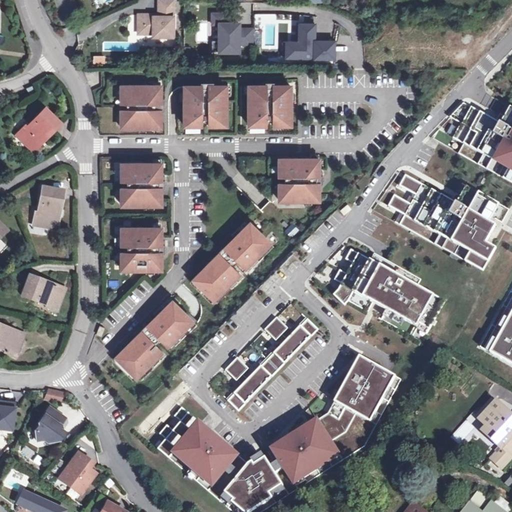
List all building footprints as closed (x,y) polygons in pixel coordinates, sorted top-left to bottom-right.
[(175,37),(175,0),(160,0),(160,14),(139,14),(139,25),(145,25),(145,34),(154,34),(154,37),(175,37)] [(226,15),(212,15),(212,25),(220,26),(220,42),(212,42),(212,53),(239,52),(239,45),(255,45),(254,30),(239,30),(239,25),(226,25),(226,15)] [(335,60),(336,42),(315,41),(316,24),(299,24),(299,42),(284,42),(283,56),(286,56),(286,59),(300,59),(300,57),(314,57),(314,60),(335,60)] [(93,64),(105,64),(105,55),(93,55),(93,64)] [(201,86),(185,86),(185,98),(185,126),(203,126),(203,120),(208,121),(209,126),(227,126),(226,86),(210,86),(210,83),(201,83),(201,86)] [(266,86),(249,86),(249,126),(267,126),(267,121),(273,121),(273,126),(291,126),(291,86),(274,86),(274,83),(266,83),(266,86)] [(36,86),(28,91),(32,98),(39,94),(36,86)] [(161,86),(122,86),(122,104),(127,104),(127,110),(122,110),(121,128),(161,128),(161,112),(165,111),(165,103),(161,103),(161,86)] [(464,104),(451,118),(461,124),(454,138),(464,144),(459,154),(511,184),(511,107),(505,118),(501,115),(497,122),(493,120),(464,104)] [(503,112),(501,115),(505,118),(511,107),(506,105),(503,112)] [(34,153),(60,126),(45,111),(27,129),(25,127),(17,136),(34,153)] [(319,159),(279,159),(279,178),(285,178),(285,183),(279,183),(279,201),(320,201),(319,185),(323,185),(323,179),(323,176),(319,176),(319,159)] [(160,164),(120,164),(120,182),(125,182),(125,188),(120,188),(120,206),(160,206),(160,189),(163,189),(163,181),(160,181),(160,164)] [(499,205),(466,187),(461,197),(457,195),(453,202),(447,199),(422,185),(406,176),(401,186),(412,193),(417,195),(411,205),(407,203),(395,196),(389,206),(401,213),(406,215),(489,262),(496,249),(486,243),(496,226),(490,222),(499,205)] [(461,197),(466,187),(463,185),(457,195),(461,197)] [(60,193),(39,189),(35,215),(32,215),(30,226),(54,230),(60,193)] [(417,195),(412,193),(407,203),(411,205),(417,195)] [(348,204),(340,210),(344,215),(351,208),(348,204)] [(400,225),(406,215),(401,213),(396,222),(400,225)] [(207,264),(191,280),(216,304),(236,283),(233,279),(238,274),(232,268),(237,263),(243,269),(247,265),(251,268),(272,247),(248,223),(231,240),(232,241),(224,249),(222,246),(215,253),(217,255),(208,264),(207,264)] [(294,224),(285,230),(290,238),(300,232),(294,224)] [(157,228),(118,228),(118,246),(123,246),(123,252),(118,252),(118,270),(157,270),(157,253),(161,253),(161,244),(157,244),(157,228)] [(377,264),(352,251),(346,260),(355,264),(349,276),(340,271),(335,280),(339,282),(342,285),(339,291),(334,296),(345,306),(349,301),(354,292),(387,311),(404,320),(417,327),(420,324),(430,329),(444,302),(435,297),(427,310),(426,309),(434,296),(377,264)] [(61,290),(25,278),(18,298),(42,306),(42,309),(53,313),(61,290)] [(435,297),(434,296),(426,309),(427,310),(435,297)] [(131,340),(116,356),(140,380),(160,359),(157,355),(162,350),(156,344),(161,339),(167,345),(171,341),(175,344),(196,323),(172,299),(155,316),(156,317),(148,324),(146,322),(139,329),(142,331),(132,341),(131,340)] [(404,320),(387,311),(384,316),(401,325),(404,320)] [(511,314),(490,353),(511,364),(511,314)] [(277,318),(265,330),(276,341),(288,329),(277,318)] [(308,320),(268,361),(278,371),(318,330),(308,320)] [(420,324),(417,327),(428,332),(430,329),(420,324)] [(25,335),(0,325),(0,348),(6,351),(6,353),(16,357),(25,335)] [(105,328),(100,326),(97,334),(102,336),(105,328)] [(161,434),(152,444),(169,458),(174,453),(192,468),(187,474),(208,492),(213,486),(244,511),(265,511),(366,448),(403,380),(360,357),(350,376),(329,413),(302,431),(249,464),(214,434),(182,408),(175,417),(182,422),(167,439),(161,434)] [(238,358),(226,370),(237,381),(249,369),(238,358)] [(239,411),(278,371),(268,361),(229,401),(239,411)] [(65,394),(49,390),(45,399),(55,400),(61,402),(65,394)] [(0,407),(0,429),(11,430),(14,404),(2,402),(2,407),(0,407)] [(511,414),(498,402),(481,421),(490,429),(496,434),(492,439),(501,448),(492,459),(502,468),(511,456),(511,414)] [(65,418),(50,408),(39,423),(39,425),(36,430),(37,440),(45,439),(48,441),(54,441),(56,438),(59,440),(64,433),(58,429),(65,418)] [(496,434),(490,429),(485,434),(492,439),(496,434)] [(31,460),(36,452),(25,446),(21,454),(31,460)] [(93,463),(78,452),(61,477),(66,481),(65,483),(81,495),(96,473),(89,469),(93,463)] [(38,511),(25,506),(30,494),(23,491),(15,509),(20,511),(38,511)] [(63,511),(65,509),(30,494),(25,506),(38,511),(63,511)] [(462,511),(505,511),(492,501),(483,511),(481,511),(469,503),(462,511)] [(124,511),(107,502),(101,511),(124,511)]
